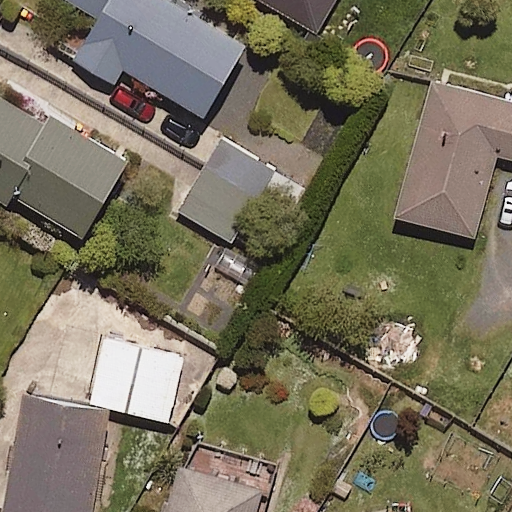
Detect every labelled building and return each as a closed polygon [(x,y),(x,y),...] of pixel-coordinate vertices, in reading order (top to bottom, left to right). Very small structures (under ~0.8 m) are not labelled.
[(199,100),(240,26),(193,0),(85,0),(92,4),(68,47),(111,70),(119,55),(199,100)] [(276,0),(315,21),(326,0),(276,0)] [(511,90),(423,63),(378,210),(458,235),(485,147),(511,155),(511,90)] [(0,193),(11,200),(16,190),(85,228),(128,151),(49,108),(45,114),(0,89),(0,193)] [(178,205),(239,240),(281,166),(220,131),(178,205)] [(84,408),(153,424),(176,361),(81,340),(73,393),(86,395),(84,408)] [(70,511),(85,396),(3,385),(0,407),(0,511),(70,511)] [(245,511),(258,467),(174,445),(156,511),(245,511)]
